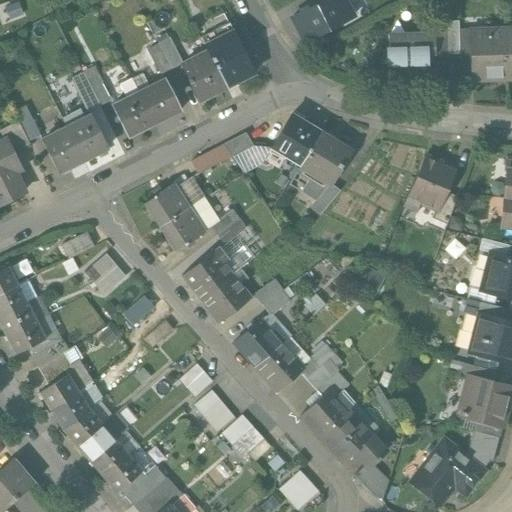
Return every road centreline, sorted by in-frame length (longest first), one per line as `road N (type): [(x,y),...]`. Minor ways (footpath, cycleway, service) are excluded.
road 1 (residential): [(88,196),(345,489),(356,511)]
road 2 (residential): [(297,84),(88,196)]
road 3 (residential): [(511,126),(407,121),(297,84)]
road 4 (residential): [(0,384),(93,511)]
